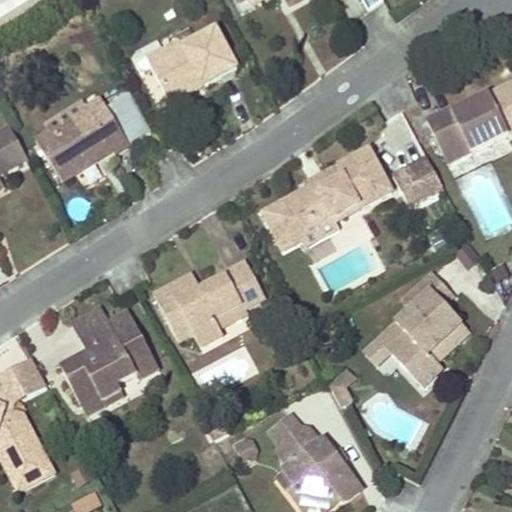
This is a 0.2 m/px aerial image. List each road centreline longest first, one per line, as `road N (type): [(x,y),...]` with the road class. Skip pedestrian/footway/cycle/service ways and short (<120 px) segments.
road 1 (residential): [(472,0),(314,116),(0,317)]
road 2 (residential): [(433,511),(511,349)]
